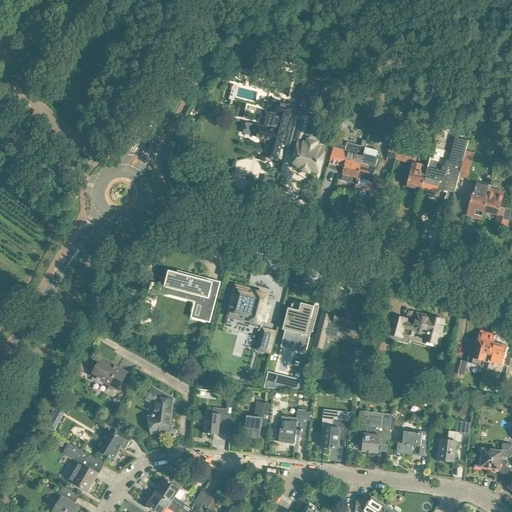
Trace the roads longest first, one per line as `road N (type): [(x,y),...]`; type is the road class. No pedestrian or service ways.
road 1 (tertiary): [(511,297),(144,199)]
road 2 (tertiary): [(0,382),(106,211)]
road 3 (tertiary): [(131,173),(217,0)]
road 4 (residential): [(182,457),(184,396),(177,381),(79,331)]
road 5 (residential): [(458,489),(301,468)]
road 6 (unclassified): [(98,187),(0,116)]
